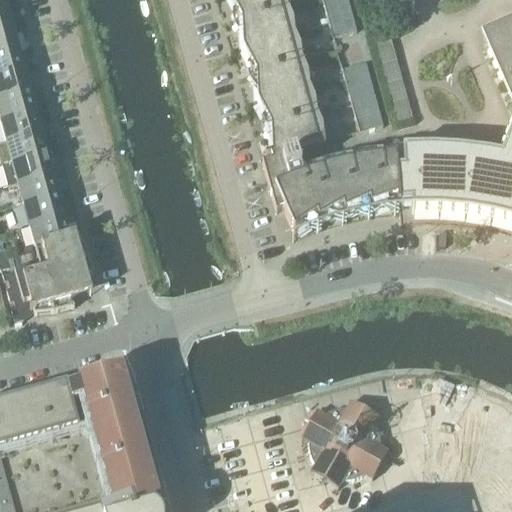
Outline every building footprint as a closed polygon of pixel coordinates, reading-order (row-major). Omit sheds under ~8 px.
[(228,0),(241,25),(281,13),(277,0),(228,0)] [(321,0),(333,42),(356,35),(346,0),(321,0)] [(0,13),(0,35),(13,32),(13,29),(12,29),(10,22),(11,22),(10,19),(7,11),(0,13)] [(241,25),(243,53),(289,40),(281,13),(241,25)] [(0,35),(0,57),(19,53),(16,44),(17,44),(16,42),(14,35),(13,32),(0,35)] [(493,215),(511,220),(511,36),(487,48),(511,103),(511,145),(502,168),(488,165),(489,160),(460,156),(432,154),(404,155),(404,156),(402,156),(402,168),(396,169),(399,210),(412,209),(439,209),(466,211),(493,215)] [(243,53),(256,78),(296,67),(289,40),(243,53)] [(412,121),(390,43),(374,48),(396,125),(412,121)] [(0,57),(0,80),(25,73),(24,70),(24,71),(22,63),(21,61),(19,53),(0,57)] [(256,78),(257,106),(303,93),(296,67),(256,78)] [(342,73),(359,136),(382,130),(365,67),(342,73)] [(0,80),(0,102),(30,94),(28,86),(28,83),(27,84),(25,76),(26,76),(25,73),(0,80)] [(257,106),(270,131),(311,120),(303,93),(257,106)] [(0,102),(0,125),(37,115),(36,112),(35,112),(33,105),(34,105),(33,102),(30,94),(0,102)] [(0,125),(6,146),(42,136),(40,128),(39,125),(37,118),(37,115),(0,125)] [(318,227),(318,226),(304,181),(303,181),(295,154),(318,148),(311,120),(270,131),(272,158),(264,160),(265,162),(270,161),(278,191),(274,193),(293,238),(296,237),(295,235),(316,221),(318,227)] [(6,146),(11,167),(48,157),(47,154),(45,147),(45,146),(44,144),(42,136),(6,146)] [(11,167),(17,188),(53,177),(51,169),(51,167),(50,167),(48,160),(49,159),(48,157),(11,167)] [(400,211),(399,210),(396,169),(395,162),(364,166),(369,207),(370,213),(396,204),(397,211),(400,211)] [(344,219),(369,207),(364,166),(333,172),(342,213),(344,219)] [(318,226),(342,213),(333,172),(304,181),(318,226)] [(17,188),(23,208),(59,198),(59,195),(58,195),(56,188),(57,188),(56,186),(53,177),(17,188)] [(23,208),(29,229),(65,219),(63,211),(62,208),(60,201),(59,198),(23,208)] [(29,229),(34,250),(75,239),(75,236),(70,237),(68,230),(68,227),(67,227),(65,219),(29,229)] [(75,239),(34,250),(39,268),(14,275),(14,276),(2,279),(4,286),(7,285),(9,292),(6,293),(10,307),(13,306),(15,313),(11,314),(14,327),(23,324),(22,316),(30,314),(30,315),(33,314),(34,318),(37,317),(51,315),(51,316),(55,315),(57,315),(57,314),(71,311),(74,310),(73,309),(70,304),(72,303),(82,293),(82,292),(86,278),(86,276),(91,276),(92,277),(93,276),(92,273),(88,260),(87,257),(86,254),(85,254),(80,241),(79,238),(75,239)] [(15,259),(18,269),(22,268),(35,264),(32,255),(20,258),(15,259)] [(0,263),(0,274),(8,272),(6,262),(0,263)] [(67,396),(67,394),(66,393),(0,410),(0,511),(155,511),(156,509),(156,501),(152,495),(146,490),(148,487),(149,483),(149,479),(149,477),(148,474),(147,471),(145,468),(142,466),(139,464),(140,460),(141,457),(141,453),(141,450),(140,447),(139,445),(138,442),(136,440),(134,438),(131,437),(133,434),(134,432),(134,429),(134,426),(134,423),(133,421),(132,418),(130,416),(128,414),(126,412),(124,410),(125,408),(126,405),(127,402),(127,399),(126,397),(126,394),(125,391),(121,387),(117,384),(113,382),(107,382),(105,382),(102,383),(99,384),(97,385),(95,387),(93,389),(67,396)] [(338,413),(334,414),(344,449),(378,439),(377,435),(375,431),(373,428),(377,422),(378,421),(350,405),(350,406),(350,407),(347,413),(342,413),(338,413)] [(439,410),(412,409),(411,422),(439,423),(439,410)] [(308,454),(309,458),(344,449),(334,414),(330,415),(327,417),(323,419),(317,416),(317,415),(316,415),(300,442),(301,443),(302,442),(308,446),(308,450),(308,454)] [(210,452),(236,449),(234,432),(208,435),(210,452)] [(378,439),(344,449),(353,483),(357,482),(361,480),(365,478),(371,482),(370,482),(372,483),(387,455),(386,455),(380,452),(380,447),(379,443),(378,439)] [(405,461),(413,463),(409,482),(424,485),(432,444),(410,439),(405,461)] [(344,449),(309,458),(310,462),(312,466),(314,469),(311,476),(310,475),(310,476),(337,492),(338,491),(337,491),(341,485),(345,485),(349,484),(353,483),(344,449)]
